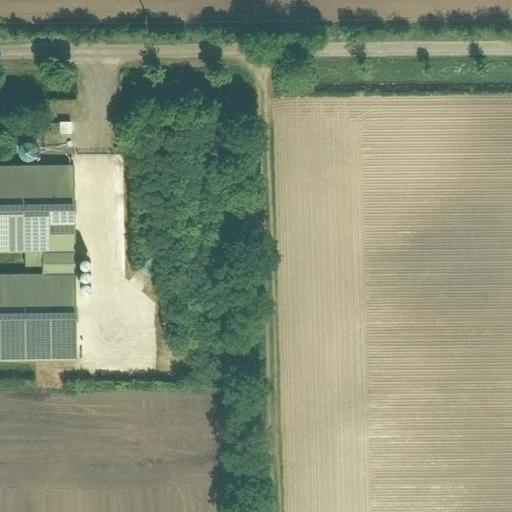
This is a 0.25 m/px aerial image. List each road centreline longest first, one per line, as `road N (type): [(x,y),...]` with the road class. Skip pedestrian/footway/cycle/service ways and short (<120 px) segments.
road 1 (unclassified): [(0,52),(511,48)]
road 2 (track): [(274,511),(265,50)]
